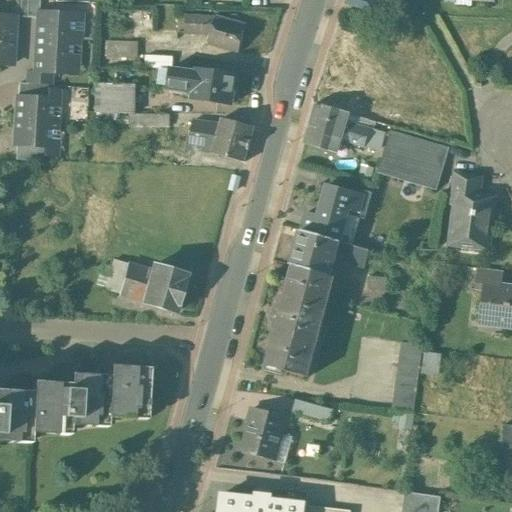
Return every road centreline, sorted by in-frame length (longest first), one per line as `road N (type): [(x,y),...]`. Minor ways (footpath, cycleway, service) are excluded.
road 1 (residential): [(221,337),(316,0)]
road 2 (residential): [(221,337),(0,323)]
road 3 (residential): [(165,511),(221,337)]
